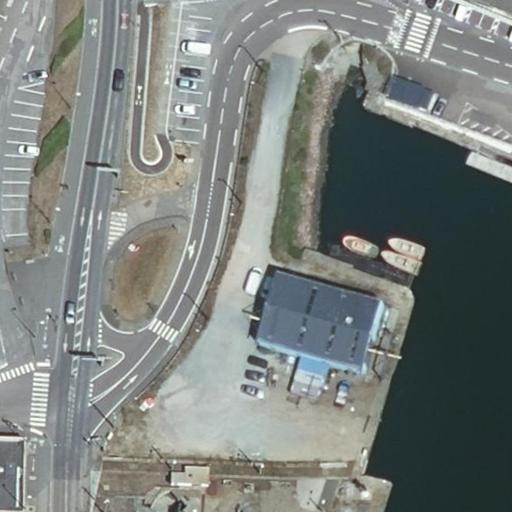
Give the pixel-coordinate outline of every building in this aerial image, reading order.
[(511,0),(481,0),(511,12),(511,0)] [(441,99),(395,85),(387,109),(433,124),(441,99)] [(260,353),(366,384),(386,318),(280,286),(260,353)] [(16,511),(18,450),(0,448),(0,511),(16,511)] [(215,485),(216,466),(189,465),(189,472),(177,472),(177,484),(215,485)]
